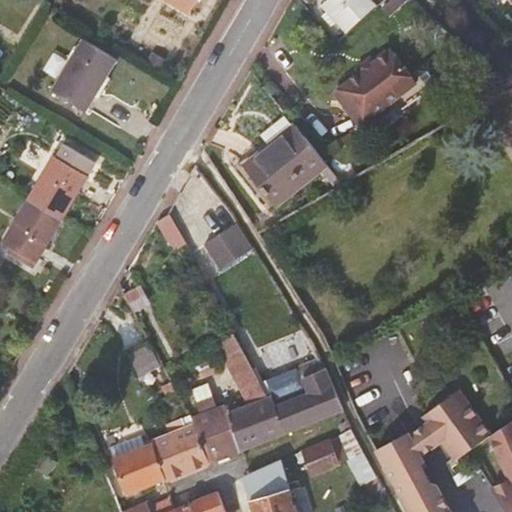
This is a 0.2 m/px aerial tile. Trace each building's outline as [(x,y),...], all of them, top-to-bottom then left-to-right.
[(164,0),(184,11),(190,0),(164,0)] [(324,0),(312,11),(339,40),(365,16),(350,0),(324,0)] [(117,57),(87,39),(56,89),(86,108),(117,57)] [(347,96),(336,106),(362,135),(413,88),(385,57),(369,71),(366,68),(356,77),(359,81),(345,93),(347,96)] [(287,122),(275,109),(254,129),(265,142),(287,122)] [(272,207),(323,161),(287,122),(265,142),(236,167),(272,207)] [(34,196),(65,215),(100,158),(73,140),(66,152),(62,149),(34,196)] [(32,269),(65,215),(34,196),(6,243),(14,248),(10,256),(32,269)] [(237,223),(209,244),(226,267),(254,247),(248,239),(243,231),(237,223)] [(158,226),(146,232),(163,258),(174,251),(158,226)] [(161,375),(142,342),(115,358),(134,390),(161,375)] [(266,389),(242,352),(225,362),(252,406),(270,397),(266,389)] [(309,391),(276,407),(289,431),(342,406),(331,381),(323,365),(321,360),(318,354),(296,365),(309,391)] [(409,437),(377,453),(406,511),(443,511),(421,463),(442,450),(449,459),(484,437),(454,391),(419,413),(430,430),(412,442),(409,437)] [(244,453),(289,431),(276,407),(270,397),(252,406),(227,418),(244,453)] [(196,433),(215,466),(241,454),(244,453),(227,418),(196,433)] [(165,445),(150,452),(166,489),(215,466),(196,433),(190,423),(161,436),(165,445)] [(511,511),(511,425),(486,441),(502,479),(486,487),(502,511),(511,511)] [(364,453),(353,430),(341,436),(352,459),(364,453)] [(352,459),(341,436),(305,453),(317,475),(352,459)] [(150,452),(117,468),(133,503),(166,489),(150,452)] [(376,477),(364,453),(352,459),(363,482),(367,480),(376,477)] [(293,511),(281,465),(252,479),(246,481),(253,511),(293,511)] [(117,468),(102,475),(117,510),(133,503),(117,468)] [(380,485),(376,477),(367,480),(371,489),(380,485)] [(193,511),(224,511),(224,510),(220,499),(206,505),(193,511)]
